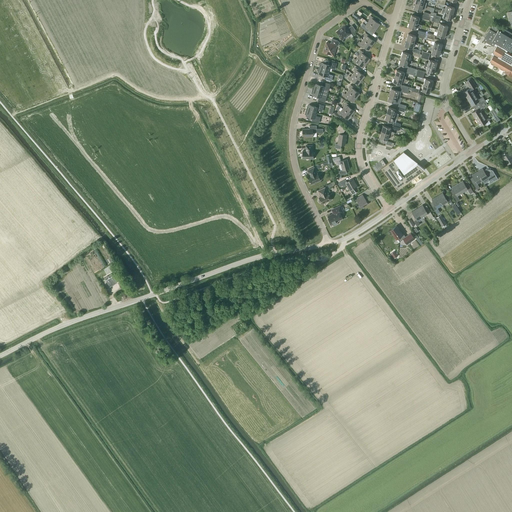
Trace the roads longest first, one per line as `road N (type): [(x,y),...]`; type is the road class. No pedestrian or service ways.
road 1 (unclassified): [(0,356),(68,323),(326,240)]
road 2 (residential): [(326,240),(291,152),(319,32),(360,2),(393,21)]
road 3 (residential): [(389,211),(358,149),(393,21)]
road 4 (residential): [(474,149),(443,95),(468,0)]
